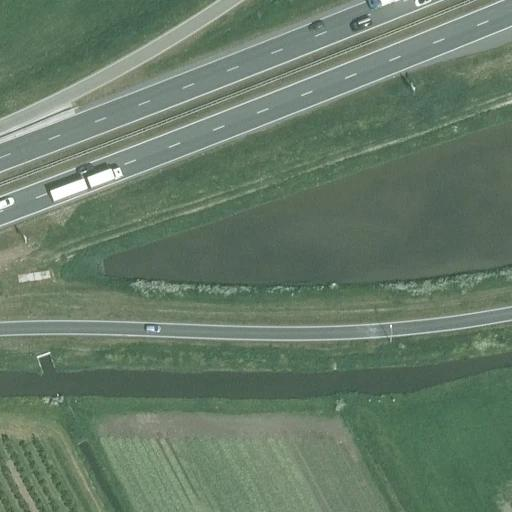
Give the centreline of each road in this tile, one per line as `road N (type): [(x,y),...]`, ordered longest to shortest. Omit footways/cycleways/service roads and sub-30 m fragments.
road 1 (trunk): [(0,210),(511,11)]
road 2 (trunk): [(0,328),(381,332),(511,313)]
road 3 (trunk): [(406,0),(0,157)]
road 4 (trunk): [(232,0),(67,98),(0,127)]
